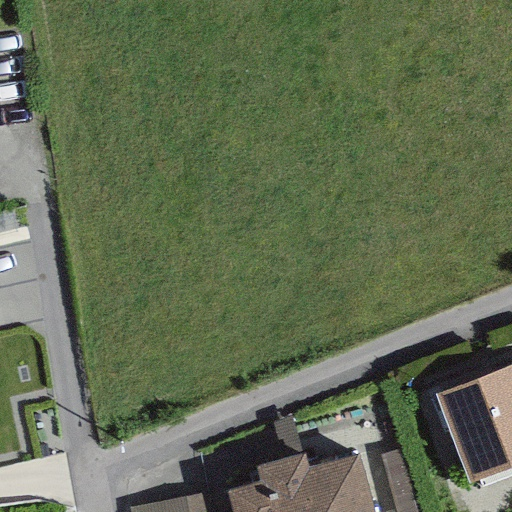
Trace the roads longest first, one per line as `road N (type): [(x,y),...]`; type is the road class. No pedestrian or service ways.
road 1 (residential): [(98,511),(111,473),(511,312)]
road 2 (unknown): [(97,505),(16,99)]
